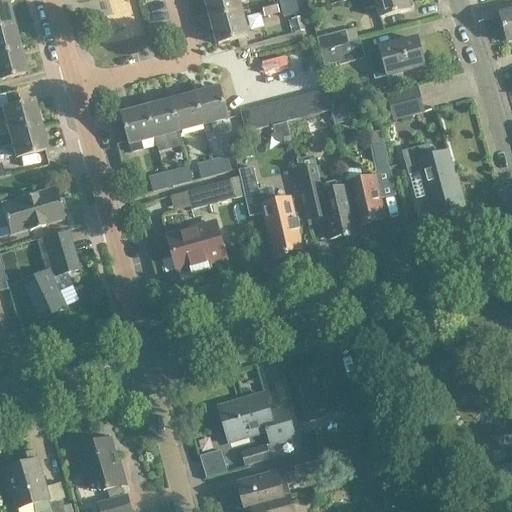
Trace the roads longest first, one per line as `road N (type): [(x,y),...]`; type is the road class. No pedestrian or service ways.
road 1 (residential): [(150,361),(436,271),(511,259)]
road 2 (residential): [(150,361),(82,89)]
road 3 (residential): [(511,179),(457,0)]
road 4 (residential): [(82,89),(177,62),(186,49),(179,0)]
road 5 (residential): [(187,511),(150,361)]
road 6 (residential): [(0,397),(150,361)]
